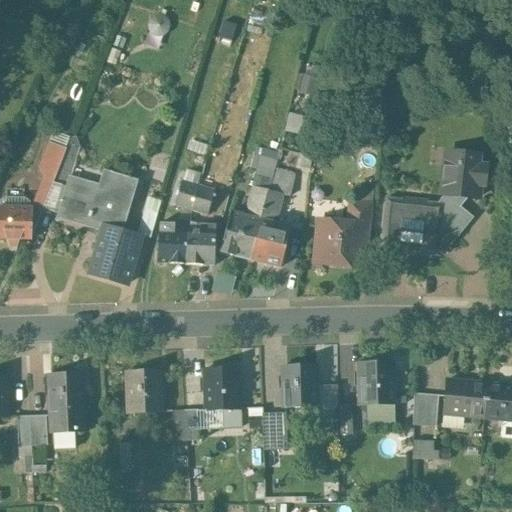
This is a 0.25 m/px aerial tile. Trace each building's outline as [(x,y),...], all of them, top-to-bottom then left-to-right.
[(165,33),(165,15),(147,15),(146,33),(165,33)] [(66,149),(49,143),(39,168),(44,178),(53,182),(62,159),(66,149)] [(314,149),(304,147),(299,166),(309,169),(314,149)] [(275,159),(247,152),(243,167),(256,170),(251,187),(266,191),(273,167),(275,159)] [(478,156),(459,154),(458,165),(445,164),(442,195),(444,195),(460,207),(468,197),(478,198),(479,184),(483,185),(485,168),(477,167),(478,156)] [(76,164),(62,159),(53,182),(67,186),(68,183),(70,183),(76,164)] [(296,173),(273,167),(266,191),(283,196),(289,197),(296,173)] [(137,183),(113,176),(107,194),(70,183),(68,183),(67,186),(56,221),(101,235),(103,228),(122,234),(137,183)] [(198,186),(183,182),(176,207),(191,211),(198,186)] [(213,190),(198,186),(191,211),(206,216),(213,190)] [(266,191),(251,187),(246,209),(251,220),(258,222),(266,191)] [(283,196),(266,191),(258,222),(268,224),(277,217),(283,196)] [(460,207),(444,195),(438,204),(443,209),(442,225),(458,238),(459,237),(458,237),(473,218),(460,207)] [(438,204),(428,203),(428,201),(401,198),(400,200),(386,199),(382,235),(380,235),(378,252),(393,254),(393,252),(398,252),(398,254),(409,256),(409,254),(438,257),(439,255),(443,255),(458,238),(442,225),(443,209),(438,204)] [(373,205),(349,203),(347,222),(357,223),(356,240),(369,241),(373,205)] [(159,208),(146,204),(137,234),(151,238),(159,208)] [(32,209),(0,207),(0,239),(7,240),(9,248),(16,248),(19,240),(31,241),(32,209)] [(251,220),(230,214),(219,255),(247,263),(258,222),(251,220)] [(347,222),(341,221),(340,223),(318,221),(314,263),(318,268),(323,268),(327,265),(353,268),(356,240),(357,223),(347,222)] [(268,224),(258,222),(247,263),(277,271),(288,230),(268,224)] [(173,225),(159,225),(157,264),(186,266),(188,231),(172,230),(173,225)] [(215,228),(198,227),(198,231),(188,231),(186,266),(213,267),(215,228)] [(122,234),(103,228),(101,235),(89,275),(126,287),(140,239),(122,234)] [(392,363),(358,365),(360,406),(394,405),(392,363)] [(316,366),(282,367),(283,409),(317,408),(316,366)] [(238,369),(204,370),(205,412),(239,411),(238,369)] [(160,372),(126,373),(128,415),(162,413),(160,372)] [(82,375),(48,376),(50,417),(51,417),(52,446),(53,446),(54,449),(75,448),(75,445),(77,445),(76,433),(84,433),(83,416),(84,416),(82,375)] [(487,385),(446,381),(443,415),(484,419),(487,385)] [(511,387),(487,385),(484,419),(511,421),(511,387)] [(438,397),(414,394),(412,425),(436,428),(438,397)] [(351,405),(339,406),(340,436),(353,436),(351,405)] [(278,408),(262,409),(263,439),(279,438),(278,408)] [(197,411),(185,412),(187,442),(199,441),(197,411)] [(185,412),(171,412),(173,442),(174,469),(188,469),(187,442),(185,412)] [(46,416),(29,417),(31,447),(47,446),(46,416)] [(29,417),(17,418),(19,457),(32,456),(31,447),(29,417)] [(433,443),(412,442),(412,458),(438,459),(438,452),(432,452),(433,443)]
